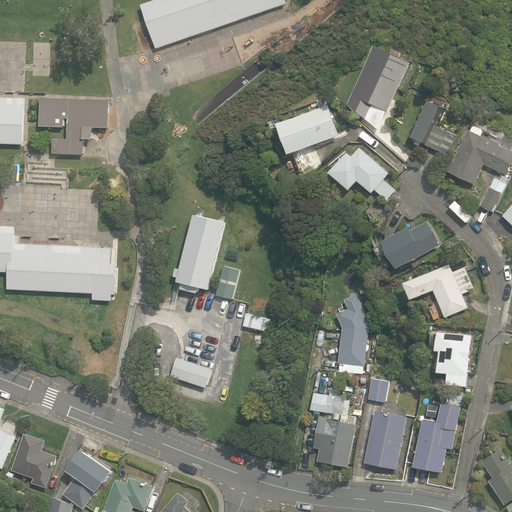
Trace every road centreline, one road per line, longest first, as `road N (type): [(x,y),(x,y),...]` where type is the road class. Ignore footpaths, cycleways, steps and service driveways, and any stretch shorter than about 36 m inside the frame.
road 1 (residential): [(458,511),(498,284),(482,236),(416,174)]
road 2 (tertiary): [(0,378),(249,478)]
road 3 (tertiary): [(249,478),(446,511)]
road 4 (unknown): [(304,492),(309,387),(324,346)]
